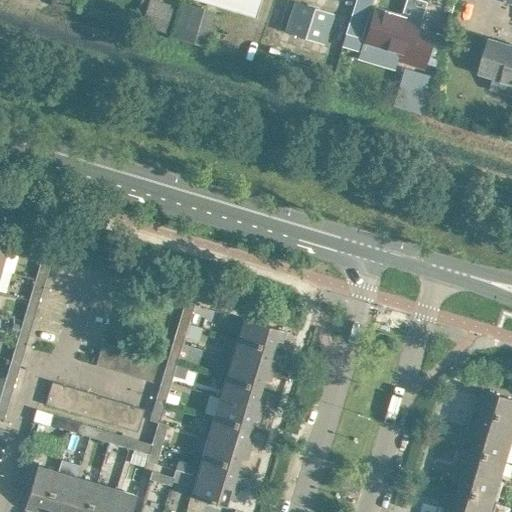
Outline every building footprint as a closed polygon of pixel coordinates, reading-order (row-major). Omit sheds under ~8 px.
[(153,0),(149,0),(141,25),(164,33),(174,7),(153,0)] [(195,0),(255,18),(260,0),(195,0)] [(355,0),(342,45),(359,51),(361,51),(364,41),(365,38),(363,37),(374,0),(355,0)] [(295,2),(286,33),(324,44),(333,14),(295,2)] [(365,38),(364,41),(397,52),(395,60),(423,69),(433,35),(417,30),(419,23),(374,9),(365,38)] [(511,48),(490,42),(480,75),(503,82),(500,93),(511,96),(511,48)] [(44,282),(51,261),(41,258),(35,279),(44,282)] [(38,303),(44,282),(35,279),(29,300),(38,303)] [(32,324),(38,303),(29,300),(22,321),(32,324)] [(188,324),(194,304),(184,301),(178,321),(188,324)] [(285,331),(243,319),(236,340),(273,350),(275,341),(281,343),(285,331)] [(26,344),(32,324),(22,321),(16,342),(26,344)] [(182,344),(188,324),(178,321),(172,341),(182,344)] [(270,359),(273,350),(236,340),(231,359),(273,371),(276,360),(270,359)] [(176,364),(182,345),(182,344),(172,341),(166,361),(176,364)] [(20,364),(26,345),(26,344),(16,342),(10,361),(20,364)] [(105,368),(112,345),(101,342),(94,365),(105,368)] [(117,372),(124,349),(112,345),(105,368),(117,372)] [(128,375),(135,352),(124,349),(117,372),(128,375)] [(140,379),(147,356),(135,352),(128,375),(140,379)] [(152,382),(159,359),(147,356),(140,379),(152,382)] [(270,382),(273,371),(231,359),(225,379),(261,389),(264,380),(270,382)] [(14,384),(20,364),(10,361),(4,381),(14,384)] [(170,384),(176,364),(166,361),(160,381),(170,384)] [(258,398),(261,389),(225,379),(219,398),(261,410),(264,399),(258,398)] [(0,399),(8,403),(14,384),(4,381),(0,395),(0,399)] [(55,408),(62,385),(51,381),(43,404),(55,408)] [(164,404),(170,384),(160,381),(155,401),(164,404)] [(67,411),(74,388),(62,385),(55,408),(67,411)] [(78,415),(85,392),(74,388),(67,411),(78,415)] [(511,399),(479,389),(476,401),(482,403),(479,411),(511,421),(511,399)] [(90,418),(97,395),(85,392),(78,415),(90,418)] [(101,422),(108,399),(97,395),(90,418),(101,422)] [(258,421),(261,410),(219,398),(213,418),(249,429),(252,420),(258,421)] [(0,421),(3,422),(8,403),(0,399),(0,421)] [(113,425),(120,402),(108,399),(101,422),(113,425)] [(158,423),(164,404),(155,401),(149,420),(157,423),(158,423)] [(124,429),(131,405),(120,402),(113,425),(124,429)] [(137,433),(144,409),(131,405),(124,429),(137,433)] [(509,442),(511,432),(511,421),(479,411),(476,420),(470,418),(467,429),(509,442)] [(67,431),(71,421),(52,415),(49,425),(67,431)] [(247,437),(249,429),(213,418),(207,437),(249,450),(253,439),(247,437)] [(28,434),(47,436),(48,423),(30,420),(28,434)] [(87,436),(90,427),(71,421),(67,431),(87,436)] [(161,445),(167,425),(158,423),(157,423),(151,442),(161,445)] [(106,442),(110,432),(90,427),(87,436),(106,442)] [(0,438),(6,440),(8,432),(0,429),(0,438)] [(503,462),(509,442),(467,429),(464,440),(470,442),(467,451),(503,462)] [(127,448),(130,438),(110,432),(106,442),(127,448)] [(246,461),(249,450),(207,437),(201,457),(237,468),(240,459),(246,461)] [(148,455),(151,445),(130,438),(127,448),(148,455)] [(155,464),(161,445),(151,442),(151,445),(148,455),(146,462),(155,464)] [(498,481),(503,462),(467,451),(465,459),(459,458),(455,468),(498,481)] [(235,476),(237,468),(201,457),(195,476),(238,489),(241,478),(235,476)] [(45,508),(56,471),(37,466),(24,508),(35,511),(37,506),(45,508)] [(492,501),(498,481),(455,468),(452,480),(458,481),(455,490),(492,501)] [(193,484),(195,476),(175,470),(172,478),(173,478),(193,484)] [(65,511),(75,477),(56,471),(45,508),(55,511),(54,511),(65,511)] [(170,486),(173,478),(172,478),(151,471),(149,479),(170,486)] [(234,500),(238,489),(195,476),(193,484),(189,496),(226,507),(228,498),(234,500)] [(86,511),(95,483),(75,477),(65,511),(86,511)] [(107,511),(115,489),(95,483),(86,511),(107,511)] [(130,511),(136,495),(115,489),(107,511),(130,511)] [(457,511),(488,511),(492,501),(455,490),(453,499),(447,497),(444,508),(457,511)]
